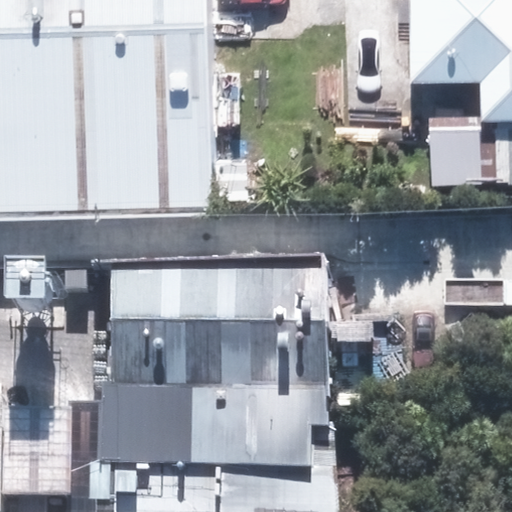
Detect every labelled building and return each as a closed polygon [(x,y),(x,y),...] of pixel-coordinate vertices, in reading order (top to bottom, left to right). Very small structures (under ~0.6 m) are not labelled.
[(0,0),(0,214),(214,209),(208,0),(0,0)] [(476,123),(511,122),(511,0),(403,0),(404,86),(475,86),(476,123)] [(485,188),(511,186),(511,128),(484,129),(485,188)] [(268,473),(268,511),(336,511),(335,455),(306,456),(305,432),(323,432),(319,266),(105,273),(106,340),(37,341),(39,410),(96,408),(98,467),(110,467),(111,506),(248,502),(247,474),(268,473)] [(14,511),(20,405),(0,403),(0,511),(14,511)]
